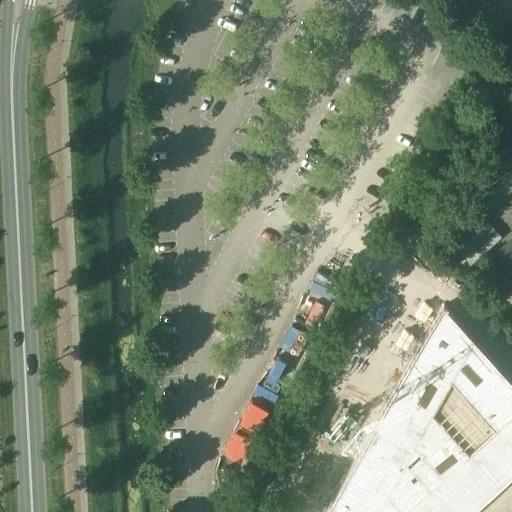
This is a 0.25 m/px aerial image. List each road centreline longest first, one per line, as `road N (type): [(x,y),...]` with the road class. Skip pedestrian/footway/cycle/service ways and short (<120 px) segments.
road 1 (tertiary): [(30,511),(10,90)]
road 2 (unclassified): [(200,511),(187,205)]
